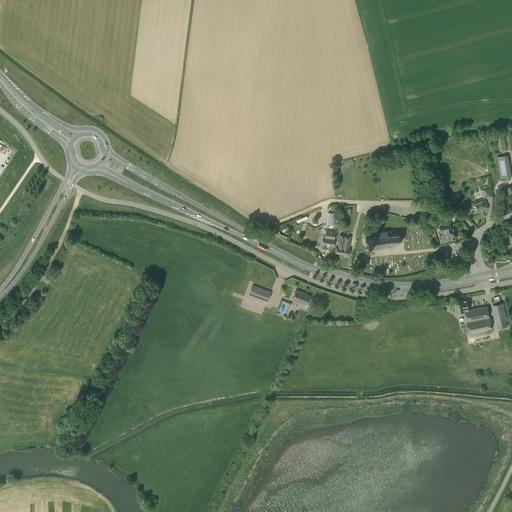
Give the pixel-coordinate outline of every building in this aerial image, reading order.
[(497,151),(506,150),(503,132),(495,133),(497,151)] [(499,174),(511,172),(508,155),(498,157),(496,157),(499,174)] [(485,198),(492,197),(491,189),(484,190),(485,198)] [(476,213),(488,207),(484,198),(471,203),(476,213)] [(451,229),(450,225),(444,226),(443,223),(436,225),(438,229),(440,229),(440,232),(438,232),(441,242),(455,239),(453,229),(451,229)] [(334,239),(335,231),(326,230),(325,238),(323,237),(322,244),(333,246),(334,239)] [(396,235),(395,230),(372,233),(373,237),(365,238),(366,246),(374,245),(374,249),(393,247),(393,246),(396,245),(396,242),(399,242),(401,239),(401,236),(398,234),(396,235)] [(341,254),(345,236),(339,235),(337,247),(336,247),(335,253),(341,254)] [(345,236),(341,254),(349,255),(350,249),(349,249),(351,237),(345,236)] [(267,302),(271,292),(252,284),(248,295),(267,302)] [(307,304),(310,296),(307,294),(296,290),(292,300),(303,304),(303,303),(307,304)] [(468,309),(466,300),(460,301),(460,302),(455,303),(457,312),(462,311),(462,313),(465,313),(469,334),(491,329),(487,306),(468,309)] [(497,328),(507,326),(503,303),(493,305),(497,328)]
